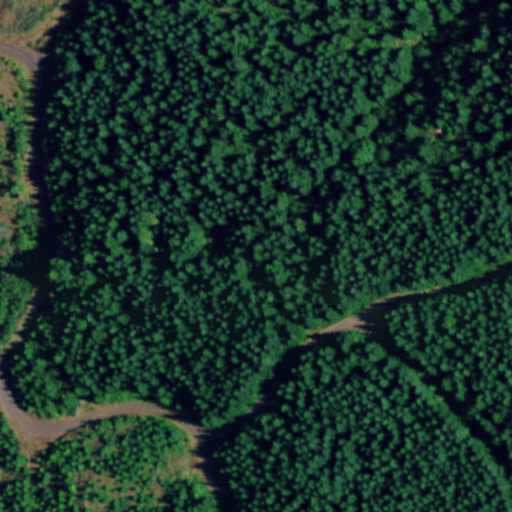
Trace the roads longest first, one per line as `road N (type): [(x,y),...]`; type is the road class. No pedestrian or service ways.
road 1 (track): [(0,30),(21,40),(35,78),(19,164),(47,212),(43,280),(1,374),(9,396),(39,416),(67,408),(165,408),(203,444),(232,511)]
road 2 (track): [(203,444),(269,378),(373,298),(485,286),(511,274)]
road 3 (track): [(373,298),(511,461)]
